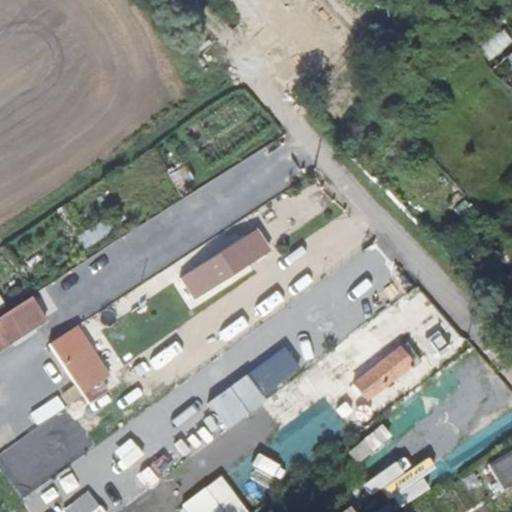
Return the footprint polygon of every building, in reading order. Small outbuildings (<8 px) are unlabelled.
[(300,0),(313,25),(329,18),(334,27),(382,0),(300,0)] [(250,266),(237,245),(189,277),(203,297),(250,266)] [(409,297),(366,331),(360,324),(340,340),(353,355),(418,306),(409,297)] [(452,328),(440,313),(417,331),(429,346),(452,328)] [(414,359),(400,340),(349,376),(363,394),(414,359)] [(402,392),(450,355),(440,342),(391,380),(402,392)] [(263,400),(274,417),(309,389),(297,373),(263,400)] [(185,511),(218,511),(201,489),(180,505),(185,511)]
